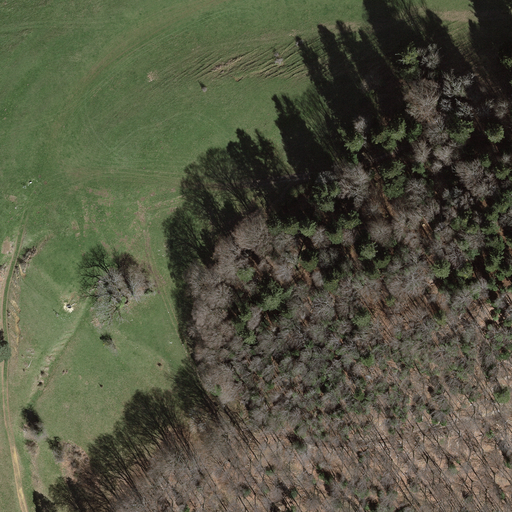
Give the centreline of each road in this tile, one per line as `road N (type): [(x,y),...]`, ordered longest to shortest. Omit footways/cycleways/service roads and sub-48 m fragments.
road 1 (track): [(146,228),(151,265),(190,358),(246,427),(339,443),(511,413)]
road 2 (track): [(31,198),(4,300),(5,403),(24,511)]
